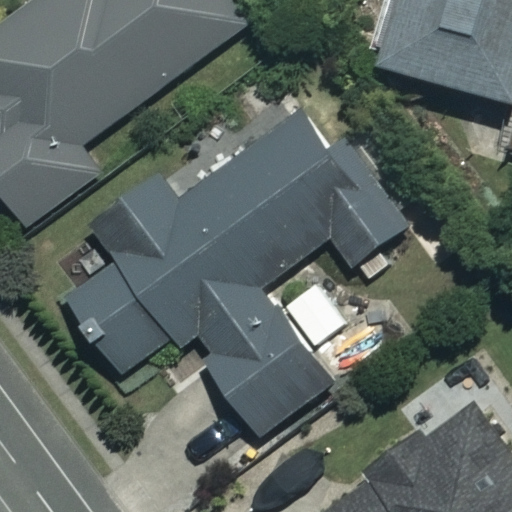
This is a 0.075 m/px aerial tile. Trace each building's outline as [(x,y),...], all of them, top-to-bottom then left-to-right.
[(251,20),(235,0),(34,0),(0,25),(0,114),(3,119),(0,121),(0,182),(27,220),(100,167),(83,143),(251,20)] [(511,0),(405,0),(385,59),(511,101),(511,0)] [(358,164),(311,100),(181,196),(163,172),(94,223),(121,260),(71,298),(124,370),(173,334),(180,343),(191,335),(263,432),(337,378),(268,285),(335,235),(357,264),(418,218),(371,154),(358,164)] [(426,251),(382,293),(419,332),(463,290),(426,251)] [(511,511),(511,448),(475,398),(320,511),(511,511)]
